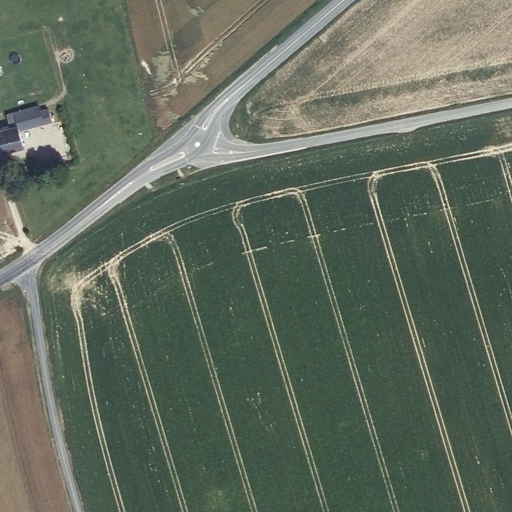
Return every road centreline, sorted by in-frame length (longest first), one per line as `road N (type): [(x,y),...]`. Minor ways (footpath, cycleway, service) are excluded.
road 1 (tertiary): [(511,101),(246,153),(198,144)]
road 2 (unclassified): [(18,265),(77,511)]
road 3 (secondary): [(198,144),(219,106),(342,0)]
road 4 (secondary): [(31,256),(198,144)]
